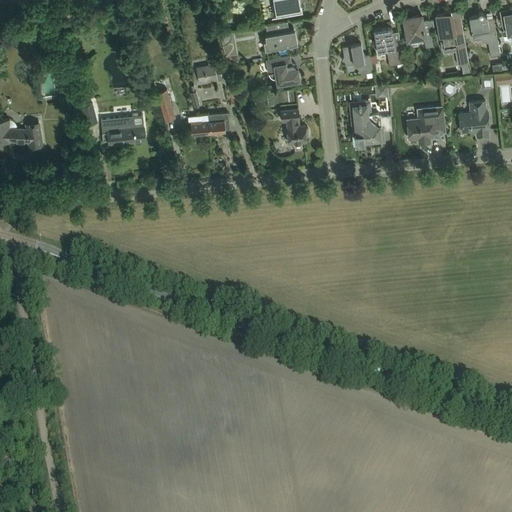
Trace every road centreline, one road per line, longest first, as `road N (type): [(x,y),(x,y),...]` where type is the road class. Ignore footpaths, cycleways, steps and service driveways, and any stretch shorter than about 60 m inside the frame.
road 1 (tertiary): [(511,420),(0,239)]
road 2 (residential): [(0,210),(268,180)]
road 3 (track): [(52,511),(11,255)]
road 4 (residential): [(336,172),(511,158)]
road 5 (residential): [(336,172),(324,31)]
